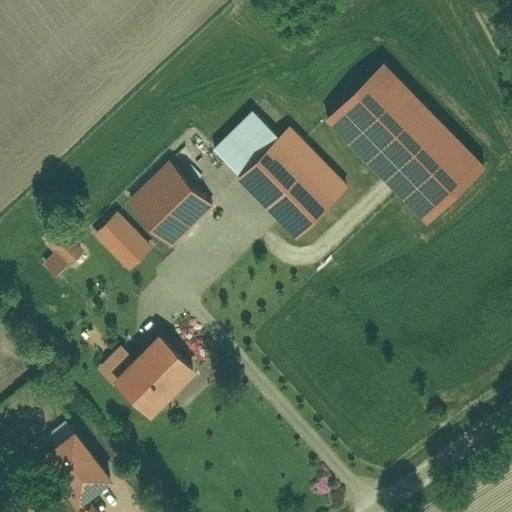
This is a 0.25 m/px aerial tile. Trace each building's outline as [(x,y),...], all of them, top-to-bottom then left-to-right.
[(376,54),(314,116),(417,219),(479,157),(376,54)] [(202,147),(285,232),(335,183),(251,98),(202,147)] [(128,271),(205,201),(163,155),(86,225),(128,271)] [(58,221),(40,237),(51,249),(39,259),(53,274),(70,258),(78,266),(89,256),(58,221)] [(192,365),(151,326),(108,371),(149,410),(192,365)] [(36,507),(39,511),(97,511),(84,495),(113,472),(72,419),(26,454),(55,491),(36,507)]
